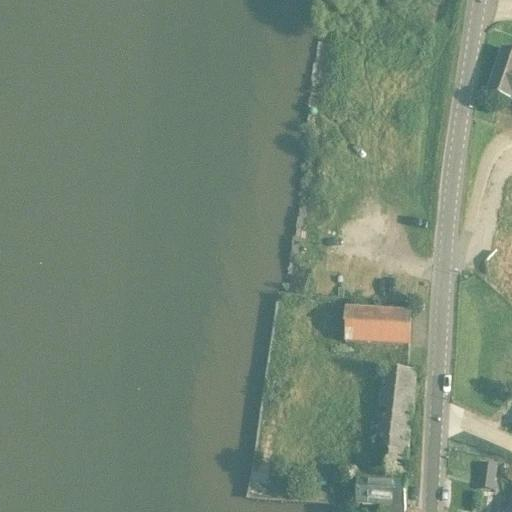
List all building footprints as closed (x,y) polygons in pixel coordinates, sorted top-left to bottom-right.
[(511,53),(504,51),(487,96),(511,105),(511,104),(511,53)] [(410,348),(412,314),(348,311),(346,345),(410,348)] [(409,475),(417,373),(384,371),(376,473),(409,475)] [(481,466),(480,474),(496,476),(497,468),(481,466)] [(480,474),(479,483),(495,485),(496,476),(480,474)] [(358,507),(382,508),(381,511),(405,511),(408,484),(360,481),(358,507)] [(494,493),(495,485),(479,483),(478,491),(494,493)]
